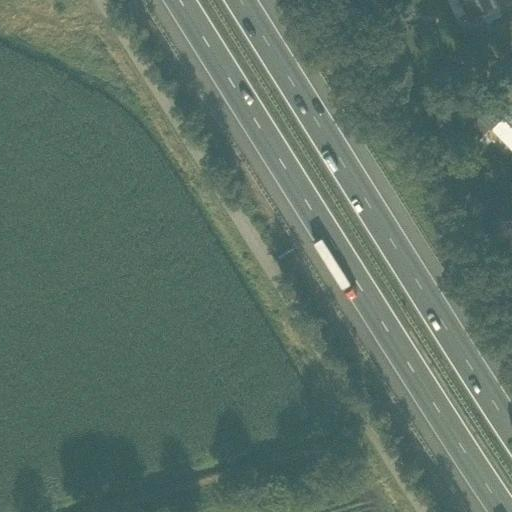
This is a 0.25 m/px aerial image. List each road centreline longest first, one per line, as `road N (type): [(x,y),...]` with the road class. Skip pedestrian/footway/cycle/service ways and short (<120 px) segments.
road 1 (motorway): [(181,0),(505,511)]
road 2 (unclassified): [(422,511),(102,0)]
road 3 (motorway): [(511,431),(241,0)]
